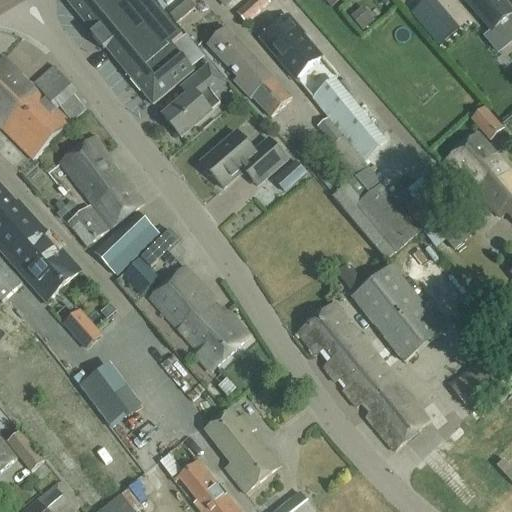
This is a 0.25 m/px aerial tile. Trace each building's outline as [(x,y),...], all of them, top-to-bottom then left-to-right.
[(193,74),(173,48),(182,40),(149,0),(73,0),(68,4),(93,34),(90,36),(103,52),(106,49),(153,107),(193,74)] [(153,0),(163,11),(176,0),(153,0)] [(176,0),(163,11),(175,25),(175,24),(177,26),(196,9),(187,0),(176,0)] [(236,0),(219,0),(226,9),(236,0)] [(246,26),(247,25),(271,5),(266,0),(252,0),(236,15),(246,26)] [(511,42),(511,12),(501,0),(462,0),(493,36),(500,30),(511,44),(511,42)] [(327,119),(366,164),(388,146),(334,81),(340,75),(287,17),(260,40),(313,100),(328,119),(327,119)] [(443,27),(429,38),(439,50),(458,35),(448,23),(443,27)] [(292,101),(227,30),(208,47),(238,80),(234,83),(250,101),(252,99),(271,120),(292,101)] [(27,89),(18,82),(20,76),(4,60),(0,64),(0,128),(33,162),(72,124),(88,109),(66,84),(68,82),(55,68),(34,86),(32,84),(27,89)] [(180,139),(212,113),(211,113),(220,105),(213,96),(225,86),(208,66),(180,89),(188,99),(164,119),(180,139)] [(487,140),(499,131),(481,111),(470,120),(487,140)] [(365,164),(366,164),(327,119),(317,128),(333,147),(329,151),(355,184),(357,182),(369,198),(363,203),(349,186),(333,200),(386,263),(422,232),(436,249),(447,242),(455,251),(472,237),(432,190),(405,212),(383,186),(365,164)] [(254,154),(236,134),(201,165),(203,168),(203,173),(208,178),(212,178),(223,191),(244,173),(257,188),(287,162),(269,141),(254,154)] [(511,173),(479,135),(443,166),(465,191),(473,184),(503,220),(508,216),(511,219),(511,173)] [(110,230),(143,205),(94,140),(61,164),(110,230)] [(288,178),(297,188),(307,179),(298,169),(288,178)] [(0,253),(4,258),(40,227),(21,207),(11,209),(3,200),(6,197),(0,189),(0,253)] [(89,250),(110,233),(91,210),(70,226),(89,250)] [(122,274),(151,248),(143,239),(153,230),(138,215),(95,256),(110,271),(115,267),(122,274)] [(40,227),(4,258),(37,296),(46,305),(82,274),(74,265),(40,227)] [(123,275),(142,297),(159,281),(140,261),(123,275)] [(0,302),(2,305),(21,288),(0,264),(0,302)] [(404,364),(443,333),(393,268),(353,300),(404,364)] [(222,316),(215,308),(217,305),(188,274),(184,269),(150,300),(199,354),(196,357),(212,375),(250,339),(227,315),(222,316)] [(431,424),(334,305),(297,335),(316,358),(319,355),(327,365),(323,369),(335,384),(337,383),(343,391),(342,392),(356,410),(362,405),(370,415),(366,418),(391,449),(395,454),(401,449),(431,424)] [(110,306),(100,314),(106,321),(116,313),(110,306)] [(79,307),(62,322),(84,346),(100,332),(79,307)] [(511,373),(511,358),(500,343),(504,340),(487,320),(468,335),(484,355),(447,384),(467,411),(511,373)] [(55,337),(46,346),(57,358),(67,349),(55,337)] [(135,410),(104,369),(81,387),(112,428),(135,410)] [(240,425),(231,413),(204,433),(230,467),(225,471),(244,496),(280,468),(269,454),(266,457),(249,435),(253,431),(245,421),(240,425)] [(0,473),(16,461),(18,459),(31,475),(45,464),(20,433),(4,446),(0,441),(0,473)] [(199,511),(238,511),(198,462),(178,479),(197,503),(194,505),(199,511)] [(73,511),(77,509),(58,485),(25,511),(73,511)] [(313,511),(299,494),(277,511),(313,511)] [(131,511),(119,497),(100,511),(131,511)]
